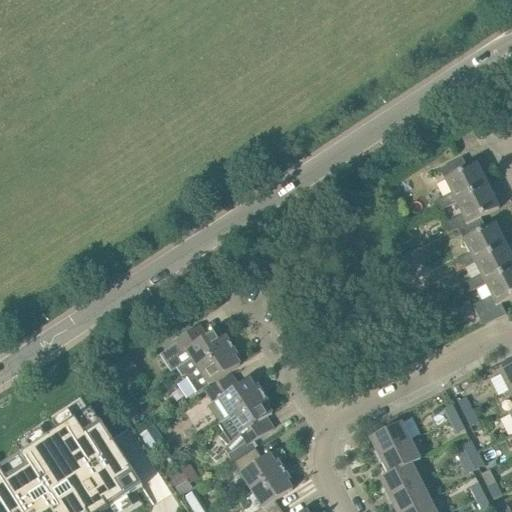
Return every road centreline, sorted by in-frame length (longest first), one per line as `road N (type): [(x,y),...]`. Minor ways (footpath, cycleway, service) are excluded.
road 1 (tertiary): [(0,373),(511,41)]
road 2 (residential): [(327,432),(351,410),(511,338)]
road 3 (residential): [(327,432),(234,299)]
